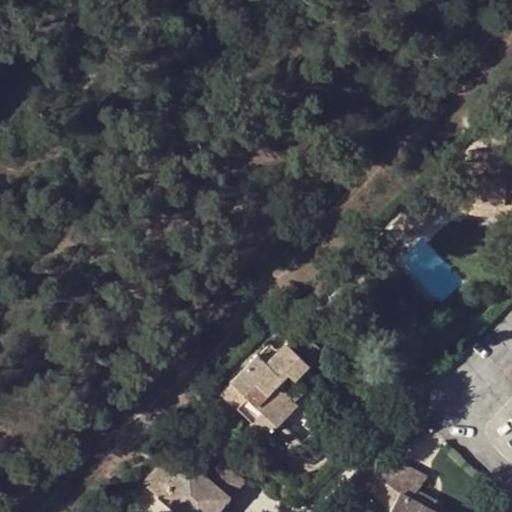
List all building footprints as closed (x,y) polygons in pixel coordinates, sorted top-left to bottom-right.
[(464,180),(464,188),(462,214),(465,215),(478,216),(485,203),(502,204),(509,219),(511,219),(511,154),(466,149),(465,169),(469,174),(464,180)] [(430,204),(437,211),(446,212),(449,186),(433,185),(420,197),(428,205),(430,204)] [(464,188),(449,186),(446,212),(462,214),(464,188)] [(410,235),(437,211),(430,204),(428,205),(420,197),(396,221),(410,235)] [(485,203),(478,216),(509,219),(502,204),(485,203)] [(380,233),(372,240),(381,250),(384,247),(384,242),(385,237),(380,233)] [(309,340),(297,352),(309,364),(322,350),(309,340)] [(309,364),(297,352),(286,341),(267,361),(258,352),(230,380),(262,411),(251,421),(266,437),(273,430),(297,406),(277,385),(289,372),(296,378),(309,364)] [(304,440),(283,420),(273,430),(294,450),(304,440)] [(173,448),(160,462),(176,476),(157,496),(175,511),(215,511),(216,511),(242,481),(220,462),(206,477),(173,448)] [(398,497),(390,511),(436,511),(412,497),(418,489),(427,476),(397,460),(378,478),(398,497)] [(176,476),(160,462),(141,482),(157,496),(176,476)] [(367,489),(390,511),(398,497),(378,478),(367,489)] [(437,511),(443,503),(418,489),(412,497),(436,511),(437,511)]
